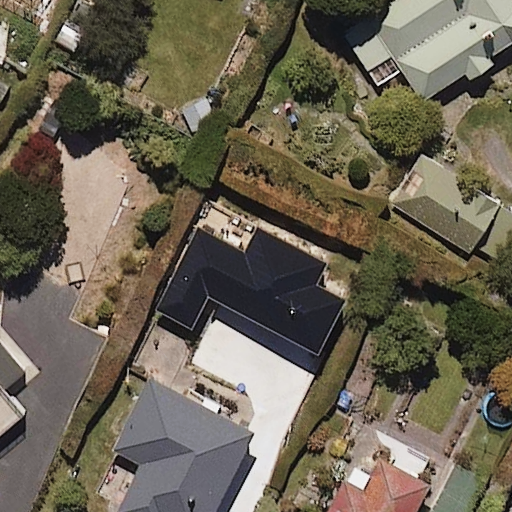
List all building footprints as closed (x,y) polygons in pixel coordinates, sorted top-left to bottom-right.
[(511,37),(511,0),(382,0),(385,3),(343,29),(375,82),(402,66),(419,94),(511,37)] [(493,194),(420,151),(390,201),(463,245),(493,194)] [(126,467),(109,506),(122,511),(203,511),(244,417),(143,373),(106,459),(126,467)] [(402,511),(423,471),(356,437),(318,511),(402,511)] [(459,511),(478,475),(450,461),(424,511),(459,511)] [(248,511),(259,490),(234,478),(218,511),(248,511)]
